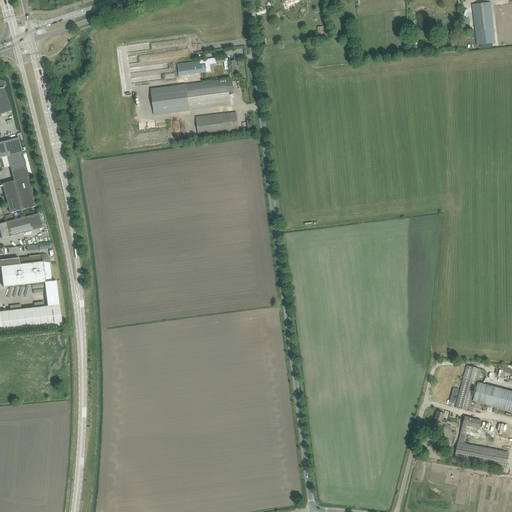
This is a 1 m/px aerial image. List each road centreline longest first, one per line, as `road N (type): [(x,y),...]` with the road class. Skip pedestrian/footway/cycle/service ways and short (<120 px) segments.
road 1 (tertiary): [(312,511),(247,0)]
road 2 (primary): [(74,511),(82,371),(73,266)]
road 3 (primary): [(73,266),(73,228),(32,40)]
road 4 (primary): [(16,46),(73,266)]
road 5 (residential): [(396,511),(436,357)]
